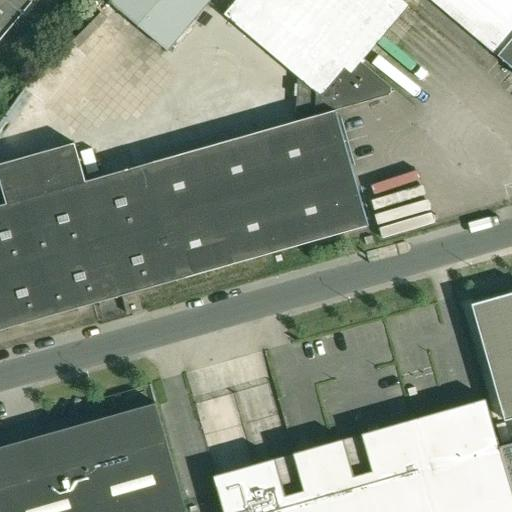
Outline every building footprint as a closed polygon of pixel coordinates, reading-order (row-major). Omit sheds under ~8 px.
[(0,0),(0,41),(33,2),(32,1),(30,0),(0,0)] [(511,0),(110,0),(110,1),(169,51),(212,0),(236,0),(225,14),(298,76),(296,121),(86,181),(75,142),(0,163),(0,176),(0,177),(7,203),(0,205),(0,329),(95,303),(369,225),(336,110),(389,95),(392,91),(391,86),(362,62),(410,5),(404,0),(432,0),(499,55),(511,65),(511,0)] [(387,212),(402,207),(397,193),(382,199),(387,212)] [(123,296),(128,314),(142,310),(137,292),(123,296)] [(235,312),(266,306),(264,295),(233,301),(235,312)] [(231,304),(201,314),(204,324),(234,314),(231,304)] [(485,398),(293,453),(215,475),(213,475),(220,500),(223,511),(511,511),(511,487),(500,446),(498,446),(493,426),(485,398)] [(0,446),(0,511),(186,511),(186,509),(156,402),(0,446)] [(511,442),(500,446),(511,487),(511,442)]
